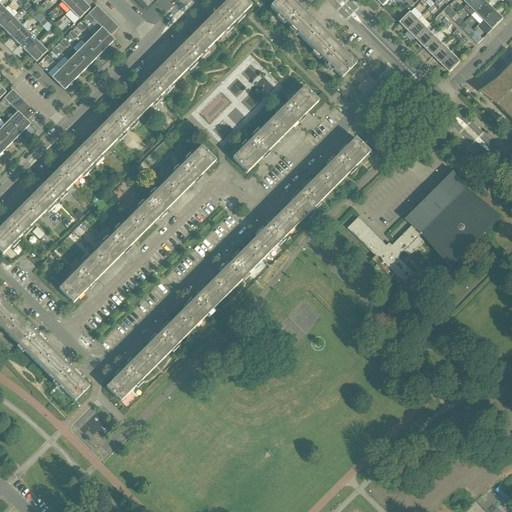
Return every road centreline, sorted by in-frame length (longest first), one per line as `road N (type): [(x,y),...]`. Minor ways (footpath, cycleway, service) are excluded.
road 1 (residential): [(63,336),(213,186),(258,209)]
road 2 (residential): [(98,365),(258,209)]
road 3 (residential): [(0,192),(154,39)]
road 4 (residential): [(258,209),(401,63)]
